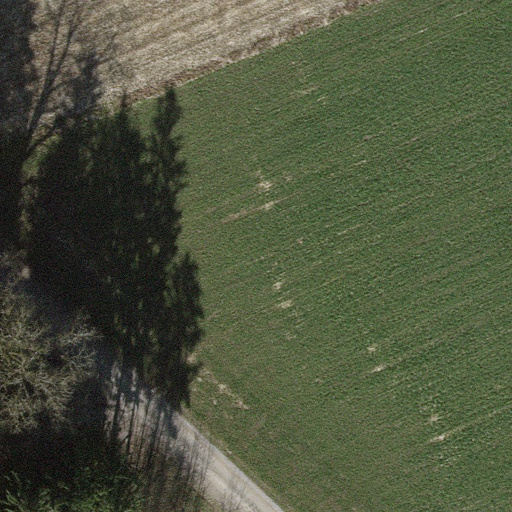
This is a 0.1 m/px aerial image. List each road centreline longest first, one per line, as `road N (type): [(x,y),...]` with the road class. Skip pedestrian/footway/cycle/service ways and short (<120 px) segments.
road 1 (unclassified): [(251,511),(0,280)]
road 2 (track): [(0,473),(125,395)]
